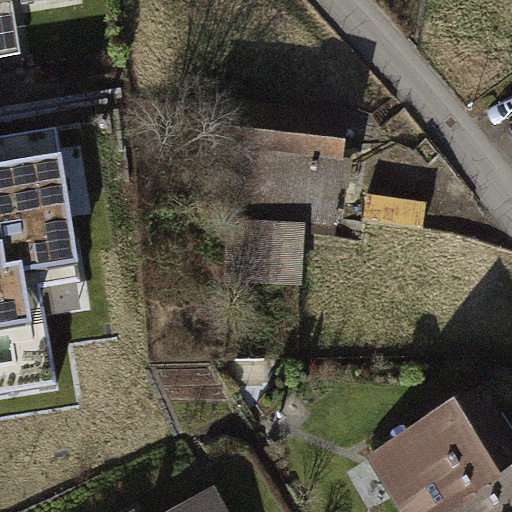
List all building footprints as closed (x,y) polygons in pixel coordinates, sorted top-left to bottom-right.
[(0,0),(0,62),(23,59),(15,10),(74,1),(73,0),(0,0)] [(351,119),(215,103),(207,223),(229,224),(308,228),(339,230),(340,223),(373,227),(376,203),(361,201),(362,180),(354,179),(355,165),(346,164),(351,119)] [(57,139),(0,148),(0,401),(59,391),(43,296),(83,290),(57,139)] [(308,228),(229,224),(225,285),(304,290),(308,228)] [(511,511),(511,449),(478,393),(366,461),(397,511),(511,511)] [(228,511),(217,492),(180,511),(228,511)]
